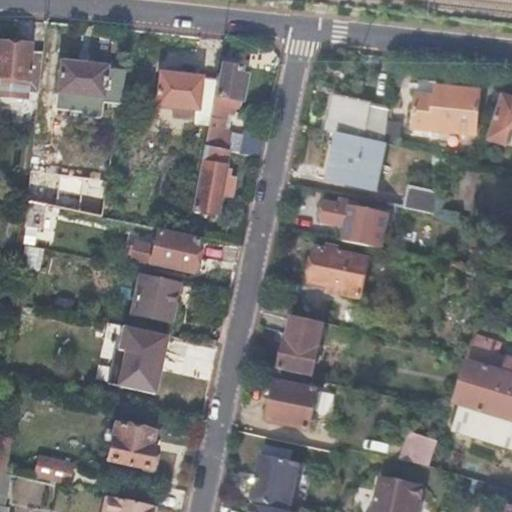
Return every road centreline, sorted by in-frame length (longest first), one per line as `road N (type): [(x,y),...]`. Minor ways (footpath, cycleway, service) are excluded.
road 1 (residential): [(199,511),(304,30)]
road 2 (residential): [(304,30),(0,0)]
road 3 (residential): [(511,51),(304,30)]
